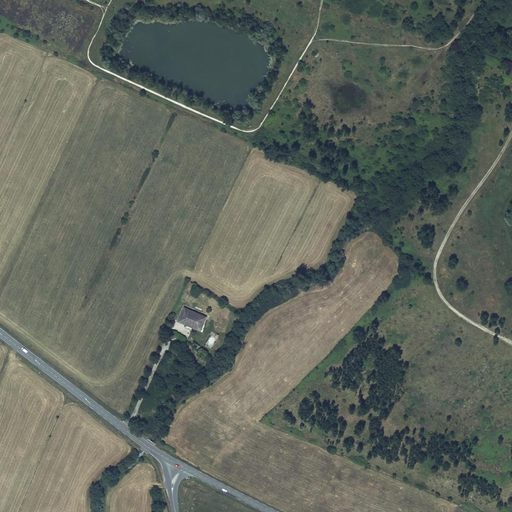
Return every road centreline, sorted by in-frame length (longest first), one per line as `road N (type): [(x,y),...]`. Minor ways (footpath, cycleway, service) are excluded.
road 1 (track): [(511,343),(443,302),(434,272),(445,236),(511,131)]
road 2 (secondary): [(0,332),(178,464)]
